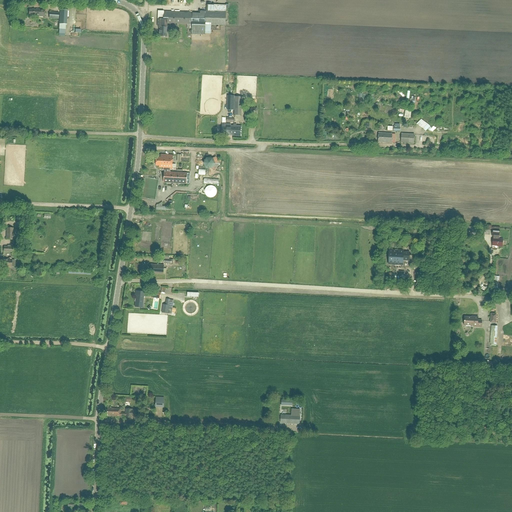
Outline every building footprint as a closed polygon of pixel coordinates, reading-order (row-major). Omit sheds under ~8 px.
[(67,25),(67,11),(60,10),(59,24),(67,25)] [(225,25),(226,12),(205,12),(205,22),(192,22),(193,14),(164,13),(164,20),(158,19),(158,27),(159,27),(159,37),(167,37),(167,24),(188,24),(187,28),(192,28),(192,34),(205,35),(205,30),(211,30),(211,25),(225,25)] [(233,136),(233,126),(234,118),(227,118),(226,122),(230,122),(230,124),(222,124),(221,135),(233,136)] [(426,131),(430,126),(423,120),(419,125),(426,131)] [(241,126),(233,126),(233,136),(240,136),(241,126)] [(391,143),(392,134),(378,133),(378,142),(391,143)] [(401,134),(401,142),(414,143),(414,135),(401,134)] [(172,169),(173,155),(161,155),(161,158),(156,158),(156,166),(159,166),(159,167),(163,168),(163,169),(163,171),(165,171),(165,172),(164,172),(163,183),(186,184),(189,184),(190,174),(187,174),(187,173),(170,172),(170,169),(172,169)] [(212,159),(207,158),(203,163),(206,168),(212,169),(215,164),(212,159)] [(493,230),(492,236),(493,236),(492,246),(502,247),(503,239),(498,238),(498,236),(499,236),(500,230),(493,230)] [(409,261),(409,253),(403,252),(403,251),(389,250),(388,264),(403,265),(403,260),(409,261)] [(15,260),(11,260),(11,259),(3,259),(0,258),(0,267),(3,268),(3,267),(11,267),(11,266),(15,266),(15,260)] [(164,265),(151,265),(151,273),(163,274),(164,265)] [(137,294),(136,295),(135,298),(136,298),(135,307),(143,308),(144,292),(136,291),(136,294),(137,294)] [(162,312),(168,313),(172,313),(172,308),(169,308),(170,299),(166,299),(166,304),(163,304),(162,312)] [(481,327),(481,320),(477,320),(477,317),(473,316),(473,317),(464,316),(463,325),(473,326),(473,327),(481,327)] [(131,418),(131,416),(133,416),(137,416),(137,411),(133,411),(131,411),(131,410),(126,410),(126,413),(121,413),(121,409),(108,408),(107,416),(125,416),(125,417),(131,418)] [(292,409),(291,415),(281,415),(281,423),(288,423),(288,422),(289,422),(289,423),(299,424),(300,410),(292,409)]
